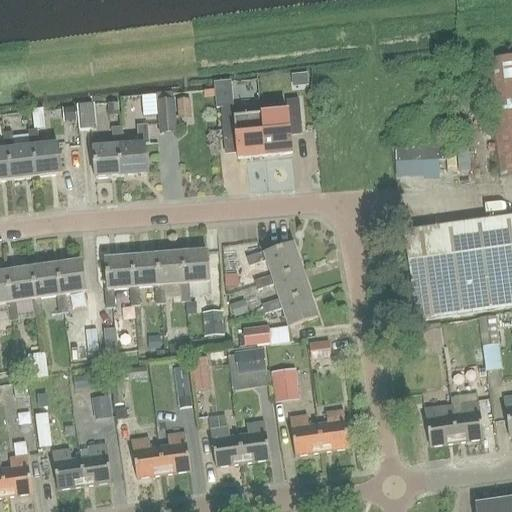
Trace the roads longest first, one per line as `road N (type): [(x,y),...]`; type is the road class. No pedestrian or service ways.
road 1 (residential): [(0,233),(316,207)]
road 2 (residential): [(393,489),(351,234),(338,213),(316,207)]
road 3 (residential): [(223,511),(393,489)]
road 4 (residential): [(393,489),(511,471)]
